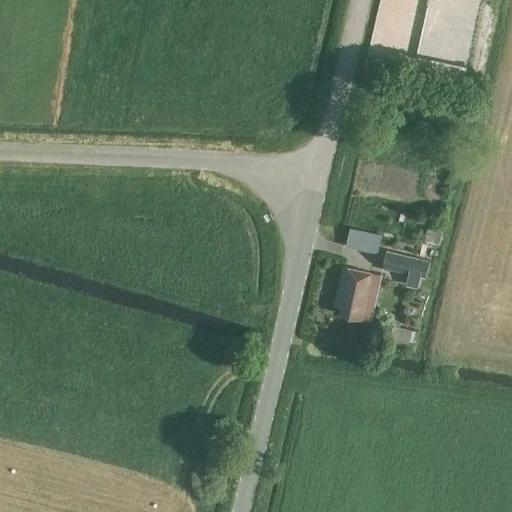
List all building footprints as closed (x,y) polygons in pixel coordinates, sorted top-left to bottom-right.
[(479,18),(490,20),(492,11),(481,8),(479,18)] [(349,242),(381,249),(385,231),(353,224),(349,242)] [(428,227),(425,240),(440,243),(443,230),(428,227)] [(436,263),(386,250),(382,267),(403,272),(401,282),(418,286),(421,274),(433,276),(436,263)] [(382,274),(343,266),(334,307),(341,308),(339,314),(372,322),(382,274)] [(409,341),(414,342),(417,329),(400,326),(402,318),(394,317),(389,344),(408,348),(409,341)]
